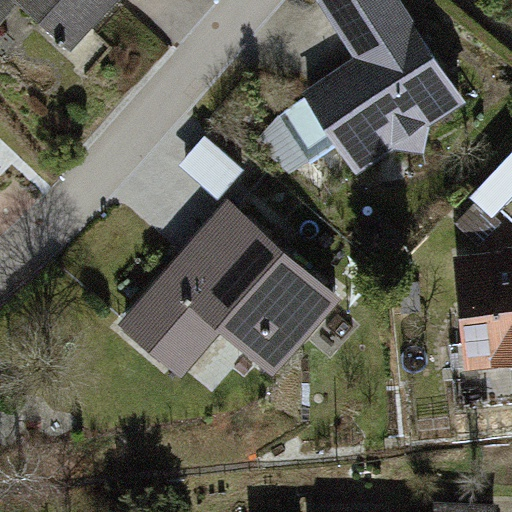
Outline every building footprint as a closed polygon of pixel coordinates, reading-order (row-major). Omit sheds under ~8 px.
[(115,0),(26,0),(76,44),(115,0)] [(409,0),(323,0),(357,54),(305,86),(356,168),(470,97),(417,13),(409,0)] [(247,162),(206,128),(181,158),(222,192),(247,162)] [(0,179),(11,167),(0,157),(0,179)] [(511,176),(498,192),(511,204),(511,176)] [(347,288),(232,189),(120,318),(185,374),(227,326),(277,369),(347,288)] [(511,246),(471,252),(485,363),(511,359),(511,246)] [(437,497),(436,511),(499,511),(500,498),(437,497)]
